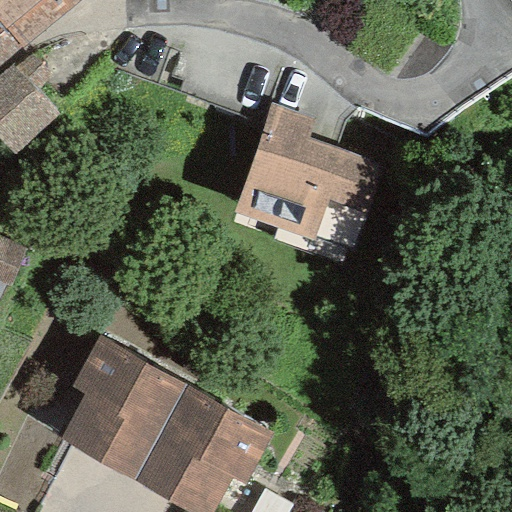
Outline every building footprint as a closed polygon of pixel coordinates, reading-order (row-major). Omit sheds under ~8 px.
[(0,0),(0,24),(20,48),(78,0),(0,0)] [(0,62),(20,48),(0,24),(0,62)] [(58,115),(12,68),(0,77),(0,141),(14,155),(58,115)] [(370,177),(251,137),(223,219),(342,259),(370,177)] [(25,245),(0,233),(0,291),(4,281),(10,283),(25,245)] [(97,360),(49,451),(164,511),(217,511),(254,442),(97,360)]
